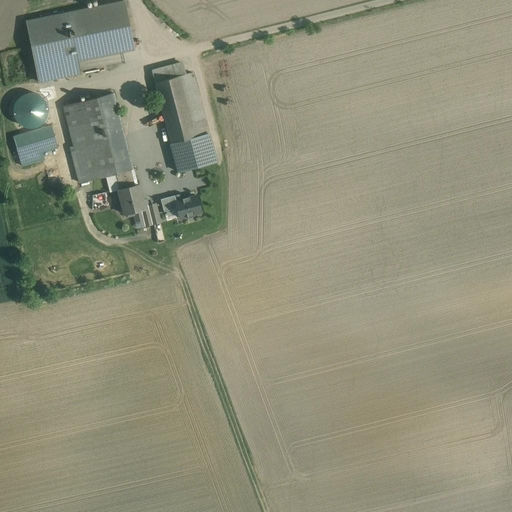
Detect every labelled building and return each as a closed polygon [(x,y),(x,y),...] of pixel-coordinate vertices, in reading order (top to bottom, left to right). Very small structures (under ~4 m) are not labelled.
[(132,48),(123,1),(26,20),(39,82),(79,74),(76,59),(132,48)] [(184,62),(151,70),(176,171),(215,162),(192,72),(187,74),(184,62)] [(131,170),(112,94),(62,106),(81,182),(107,176),(127,171),(131,170)] [(57,146),(51,125),(13,136),(22,166),(43,160),(40,151),(57,146)] [(145,208),(137,178),(129,180),(127,171),(107,176),(111,191),(118,190),(124,214),(126,213),(127,217),(134,215),(137,227),(160,221),(156,205),(145,208)] [(178,219),(201,213),(196,195),(173,201),(178,219)]
